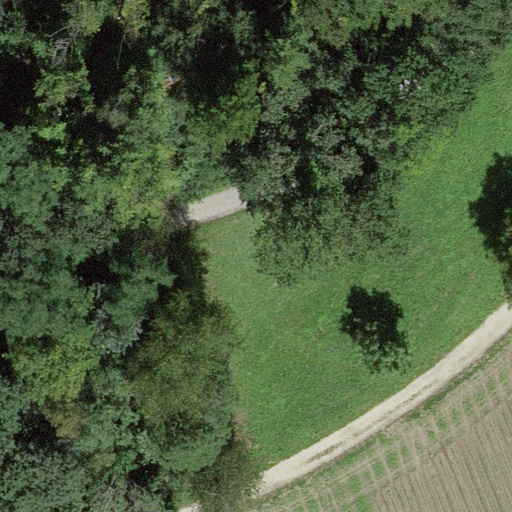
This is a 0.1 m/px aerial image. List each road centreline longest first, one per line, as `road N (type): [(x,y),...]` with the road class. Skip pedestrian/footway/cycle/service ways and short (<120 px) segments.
road 1 (track): [(0,236),(238,193),(361,133),(441,47),(459,0)]
road 2 (track): [(511,303),(411,414),(178,511)]
